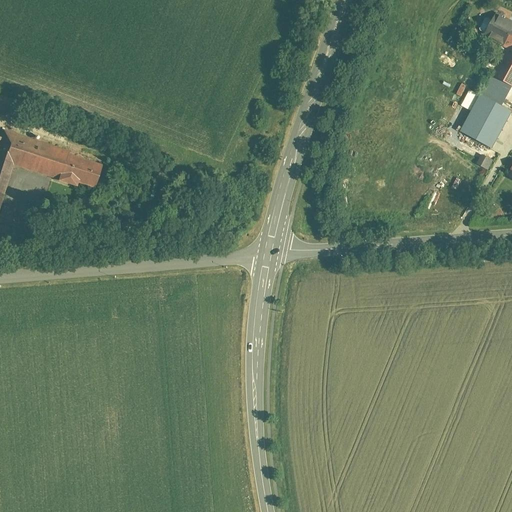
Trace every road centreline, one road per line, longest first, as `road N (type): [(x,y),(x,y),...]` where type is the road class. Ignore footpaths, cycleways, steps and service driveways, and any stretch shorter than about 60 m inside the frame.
road 1 (residential): [(270,255),(0,278)]
road 2 (secondary): [(270,255),(348,0)]
road 3 (secondary): [(267,511),(255,369),(270,255)]
road 4 (tertiary): [(270,255),(511,237)]
